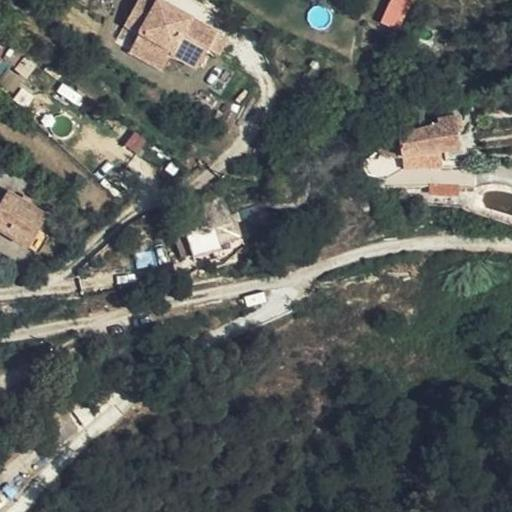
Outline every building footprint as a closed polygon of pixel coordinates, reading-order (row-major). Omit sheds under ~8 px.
[(135,47),(168,67),(170,61),(194,76),(206,56),(215,59),(224,43),(146,0),(141,0),(125,31),(139,39),(135,47)] [(400,30),(412,0),(390,0),(381,22),(400,30)] [(162,77),(168,67),(135,47),(130,56),(162,77)] [(392,141),(375,154),(377,162),(399,162),(437,156),(455,153),(452,126),(434,128),(435,134),(392,141)] [(439,171),(437,156),(399,162),(401,176),(439,171)] [(291,163),(274,162),(273,176),(291,177),(291,163)] [(39,219),(0,194),(0,237),(32,258),(42,240),(32,232),(39,219)] [(179,240),(187,261),(217,249),(210,227),(179,240)]
